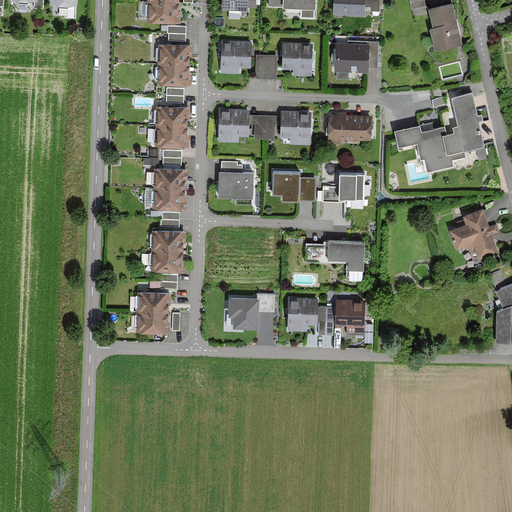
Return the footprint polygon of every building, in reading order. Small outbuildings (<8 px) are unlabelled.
[(220,0),(220,8),(243,8),(243,6),(254,6),(253,0),(220,0)] [(281,9),(281,0),(266,0),(266,9),(281,9)] [(311,10),(311,0),(281,0),(281,9),(311,10)] [(332,0),(332,13),(362,13),(362,5),(362,0),(332,0)] [(377,0),(362,0),(362,5),(369,5),(369,9),(378,9),(377,0)] [(423,7),(422,0),(408,0),(410,9),(423,7)] [(178,2),(147,1),(146,21),(178,22),(178,2)] [(451,3),(428,8),(432,27),(428,28),(433,49),(459,43),(451,3)] [(248,66),(248,42),(219,41),(218,73),(237,73),(237,66),(248,66)] [(368,41),(368,44),(369,44),(369,67),(378,68),(379,41),(368,41)] [(310,43),(280,43),(280,68),(290,68),(290,75),(309,75),(310,43)] [(369,44),(368,44),(336,43),(336,71),(337,71),(337,79),(349,79),(349,73),(369,73),(369,67),(369,57),(369,44)] [(157,64),(189,64),(189,45),(157,44),(157,64)] [(275,54),(254,54),(254,77),(274,77),(275,54)] [(189,64),(157,64),(156,83),(188,84),(189,64)] [(470,95),(450,99),(457,127),(450,129),(452,135),(445,136),(443,128),(420,134),(418,127),(392,133),(396,151),(414,147),(418,162),(423,161),(426,173),(450,168),(449,162),(463,159),(462,153),(483,148),(477,122),(481,121),(480,116),(475,117),(470,95)] [(155,126),(187,126),(187,106),(156,106),(155,126)] [(247,114),(247,109),(217,109),(217,141),(236,141),(236,134),(247,134),(247,122),(247,114)] [(307,110),(278,110),(278,115),(278,124),(277,135),(288,135),(288,142),(307,142),(307,110)] [(278,115),(247,114),(247,122),(253,122),(253,137),(272,137),(272,124),(278,124),(278,115)] [(369,139),(369,114),(327,114),(327,142),(342,142),(342,139),(369,139)] [(187,126),(155,126),(155,145),(187,146),(187,126)] [(250,175),(240,175),(240,167),(235,166),(235,163),(221,163),(220,174),(217,174),(216,199),(249,200),(250,175)] [(152,188),(184,189),(185,169),(153,168),(152,188)] [(313,200),(313,177),(297,177),(297,172),(270,171),(270,192),(280,192),(280,200),(313,200)] [(337,185),(322,184),(322,201),(342,201),(342,198),(361,198),(362,173),(337,173),(337,185)] [(184,189),(152,188),(152,208),(184,208),(184,189)] [(486,226),(480,208),(461,214),(464,224),(449,229),(454,246),(471,241),(476,257),(495,251),(489,234),(492,233),(496,232),(493,224),(490,225),(486,226)] [(151,250),(183,251),(183,231),(151,230),(151,250)] [(345,275),(361,275),(361,241),(324,241),(324,244),(307,244),(307,260),(345,260),(345,275)] [(183,251),(151,250),(151,270),(182,270),(183,251)] [(511,304),(511,282),(494,290),(501,307),(494,310),(494,341),(507,341),(508,306),(511,304)] [(136,311),(167,312),(168,292),(136,292),(136,311)] [(256,295),(255,301),(255,312),(271,312),(272,295),(256,295)] [(315,306),(315,299),(286,298),(286,331),(304,331),(304,324),(315,324),(315,306)] [(362,299),(333,299),(333,306),(333,325),(343,325),(343,332),(362,332),(362,299)] [(255,301),(228,301),(228,317),(233,317),(233,329),(255,330),(255,312),(255,301)] [(333,306),(315,306),(315,324),(315,334),(333,334),(333,325),(333,306)] [(167,312),(136,311),(135,331),(163,332),(167,332),(167,312)]
